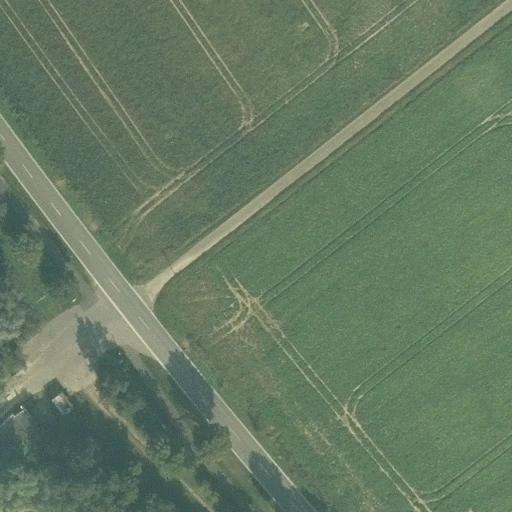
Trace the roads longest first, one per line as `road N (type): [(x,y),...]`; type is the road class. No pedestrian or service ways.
road 1 (unclassified): [(511,2),(127,308)]
road 2 (tertiary): [(127,308),(296,511)]
road 3 (track): [(75,318),(105,395),(208,511)]
road 4 (tertiary): [(0,135),(127,308)]
road 5 (unclassified): [(127,308),(0,414)]
